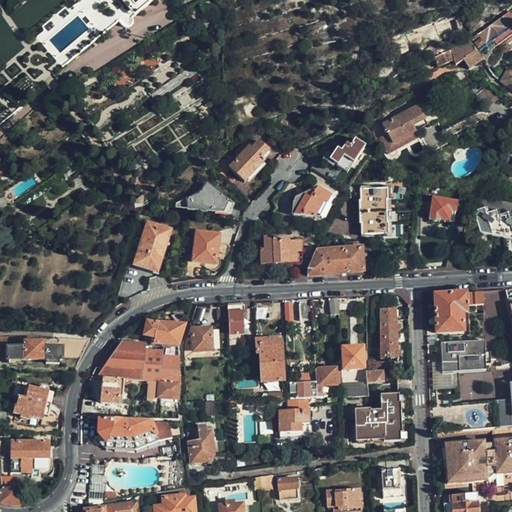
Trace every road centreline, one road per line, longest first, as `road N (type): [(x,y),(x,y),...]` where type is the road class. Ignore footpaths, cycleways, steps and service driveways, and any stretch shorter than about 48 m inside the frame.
road 1 (secondary): [(415,282),(189,293),(128,315),(80,373),(70,408),(69,476),(55,501)]
road 2 (residential): [(424,511),(415,282)]
